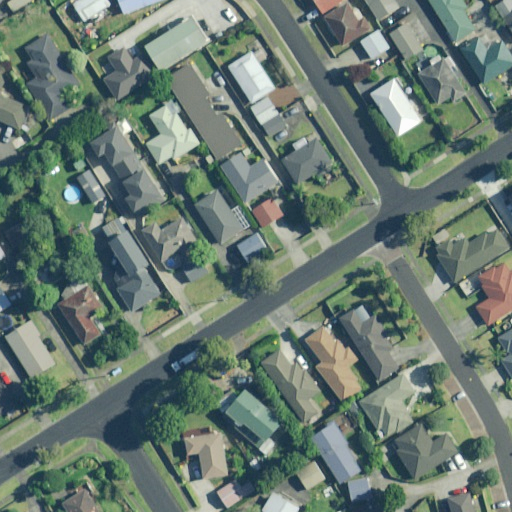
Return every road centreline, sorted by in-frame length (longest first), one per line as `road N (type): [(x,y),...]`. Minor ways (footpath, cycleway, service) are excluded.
road 1 (tertiary): [(97,410),(378,230)]
road 2 (residential): [(511,478),(498,428),(378,230)]
road 3 (residential): [(269,0),(406,212)]
road 4 (tertiary): [(406,212),(511,143)]
road 5 (residential): [(97,410),(165,511)]
